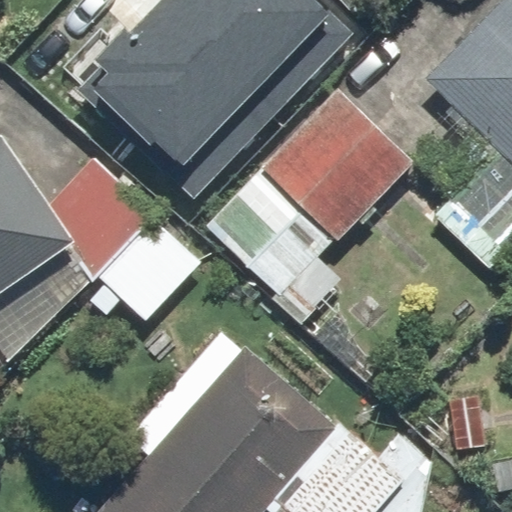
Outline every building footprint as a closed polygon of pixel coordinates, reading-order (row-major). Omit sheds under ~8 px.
[(321,0),(162,0),(86,84),(197,183),(344,20),(321,0)] [(353,0),(365,12),(378,0),(353,0)] [(511,278),(511,0),(509,0),(435,75),(507,146),(441,212),(511,280),(511,278)] [(279,296),(305,322),(349,277),(328,256),(423,159),(348,85),(214,221),(285,290),(279,296)] [(0,331),(1,331),(0,329),(0,299),(91,238),(18,130),(0,142),(0,331)] [(157,451),(103,511),(270,511),(277,505),(283,511),(428,511),(439,462),(405,430),(385,452),(349,418),(343,424),(255,343),(250,348),(229,329),(135,434),(157,451)] [(493,447),(487,396),(452,401),(458,451),(493,447)] [(511,456),(493,459),(501,505),(511,503),(511,456)]
